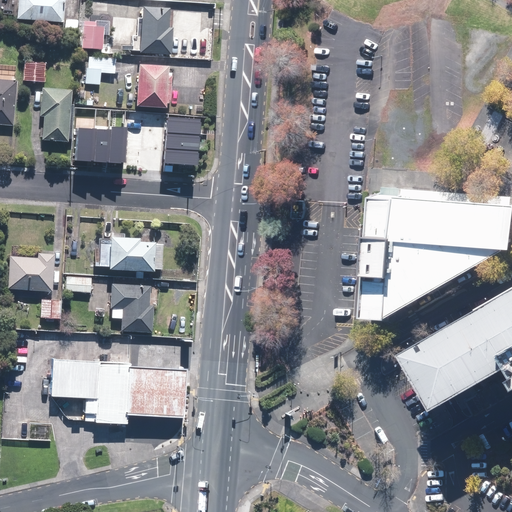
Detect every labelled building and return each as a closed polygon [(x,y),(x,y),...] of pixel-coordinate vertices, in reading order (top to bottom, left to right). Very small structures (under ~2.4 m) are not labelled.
[(18,0),(17,19),(65,23),(66,0),(18,0)] [(170,9),(143,7),(140,52),(171,55),(172,27),(169,27),(170,9)] [(105,28),(84,26),(82,48),(103,50),(105,28)] [(116,58),(89,57),(88,68),(87,68),(86,84),(100,85),(101,73),(115,74),(116,58)] [(45,82),(46,64),(25,63),(24,81),(45,82)] [(169,65),(140,64),(137,106),(166,107),(166,104),(169,104),(169,101),(171,102),(172,76),(168,76),(169,65)] [(0,124),(14,126),(18,81),(0,79),(0,124)] [(72,104),(73,90),(43,88),(41,116),(45,116),(43,140),(69,142),(69,139),(71,139),(74,104),(72,104)] [(201,136),(202,119),(168,117),(167,133),(201,136)] [(111,126),(111,130),(109,163),(126,163),(128,127),(111,126)] [(95,162),(97,129),(79,128),(77,161),(95,162)] [(109,163),(111,130),(97,129),(95,162),(109,163)] [(199,151),(201,136),(167,133),(166,149),(199,151)] [(198,166),(199,151),(166,149),(165,163),(198,166)] [(393,309),(400,309),(410,304),(511,246),(511,196),(385,187),(377,308),(393,309)] [(140,237),(112,236),(110,267),(153,270),(155,241),(140,239),(140,237)] [(38,256),(9,254),(7,288),(52,291),(55,252),(38,251),(38,256)] [(66,275),(65,290),(91,292),(92,276),(66,275)] [(150,284),(112,283),(111,316),(122,316),(122,330),(152,332),(153,304),(149,304),(150,284)] [(511,288),(432,335),(462,394),(511,364),(511,288)] [(62,300),(41,299),(40,318),(61,318),(62,300)] [(126,427),(127,411),(128,401),(130,367),(96,365),(75,363),(50,361),(48,400),(94,403),(93,424),(126,427)]
